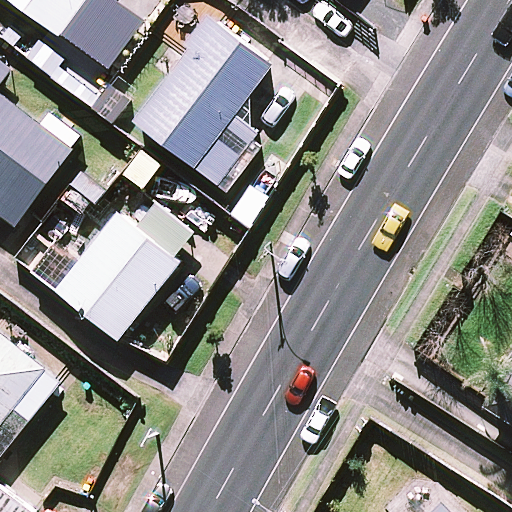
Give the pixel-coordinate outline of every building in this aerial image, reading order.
[(8,0),(85,55),(120,6),(111,0),(8,0)] [(273,71),(214,27),(140,127),(230,194),(265,147),(234,123),(273,71)] [(0,41),(0,93),(25,61),(0,41)] [(0,94),(0,215),(18,229),(85,141),(54,117),(45,129),(0,94)] [(48,284),(121,342),(182,266),(175,260),(194,235),(163,210),(145,233),(123,215),(80,269),(68,259),(48,284)] [(34,511),(0,484),(0,463),(62,386),(0,337),(0,511),(34,511)] [(511,377),(491,412),(511,424),(511,377)]
